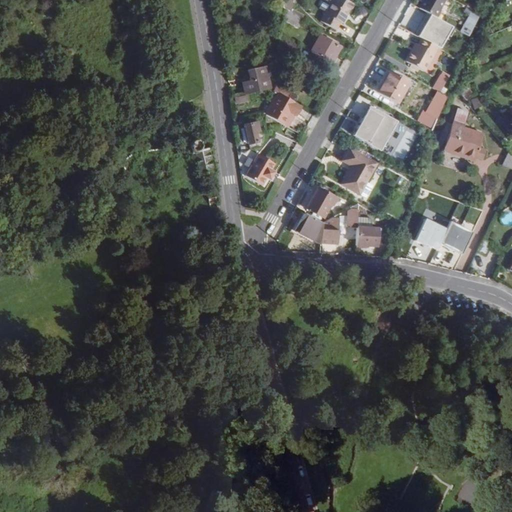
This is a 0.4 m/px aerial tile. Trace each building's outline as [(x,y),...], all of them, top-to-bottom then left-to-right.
[(292,0),(284,0),(283,9),(287,12),(291,13),(292,0)] [(332,0),(323,0),(319,9),(325,13),(332,0)] [(342,24),(353,5),(343,0),(332,0),(325,13),(320,22),(336,31),(340,23),(342,24)] [(435,18),(444,0),(423,0),(419,9),(435,18)] [(291,13),(287,12),(283,9),(281,20),(299,29),(303,20),(291,13)] [(465,23),(471,27),(475,20),(469,17),(465,23)] [(332,65),(341,48),(319,36),(310,52),(332,65)] [(302,48),(282,37),(277,46),(277,50),(295,60),(302,48)] [(405,62),(424,73),(438,49),(420,39),(417,45),(415,44),(405,62)] [(245,96),(271,90),(265,67),(247,71),(250,82),(242,84),(245,96)] [(397,105),(410,83),(389,71),(376,93),(397,105)] [(284,89),(285,88),(278,84),(274,92),(278,95),(286,99),(289,92),(284,89)] [(459,96),(464,102),(473,95),(468,87),(460,93),(459,96)] [(447,97),(441,94),(429,115),(422,112),(417,122),(430,128),(433,121),(437,122),(447,97)] [(233,104),(245,102),(244,95),(232,97),(233,104)] [(278,95),(266,117),(285,127),(290,117),(292,112),(297,115),(301,107),(286,99),(278,95)] [(482,107),(478,98),(471,101),(474,110),(482,107)] [(398,122),(370,106),(353,136),(381,152),(398,122)] [(477,148),(481,135),(457,127),(462,114),(453,111),(448,123),(453,124),(444,152),(473,162),(474,157),(482,160),(485,150),(477,148)] [(259,132),(257,124),(243,127),(247,146),(248,146),(250,151),(261,148),(264,131),(259,132)] [(191,135),(188,136),(200,175),(201,175),(203,175),(205,180),(211,178),(209,172),(213,171),(209,150),(203,151),(200,140),(197,141),(195,134),(191,135)] [(376,164),(349,148),(341,162),(350,167),(340,185),(360,196),(360,195),(365,198),(372,187),(366,183),(376,164)] [(502,166),(511,170),(511,155),(509,153),(502,166)] [(270,171),(274,165),(258,155),(245,177),(261,186),(266,179),(269,180),(273,173),(270,171)] [(323,219),(330,206),(331,206),(335,199),(317,188),(305,209),(323,219)] [(216,202),(214,192),(207,193),(211,204),(216,202)] [(347,212),(346,218),(346,228),(357,228),(357,227),(358,219),(358,211),(352,211),(347,212)] [(321,230),(321,224),(303,215),(293,232),(320,245),(320,244),(321,230)] [(373,220),(358,219),(357,227),(372,228),(373,220)] [(447,230),(426,220),(415,242),(425,247),(426,244),(430,246),(429,247),(437,251),(440,245),(447,230)] [(473,233),(450,222),(447,230),(440,245),(462,255),(473,233)] [(339,224),(323,223),(321,224),(321,230),(338,231),(338,227),(339,224)] [(377,248),(379,229),(372,228),(357,227),(357,228),(356,239),(356,246),(377,248)] [(338,231),(321,230),(320,244),(337,245),(338,237),(338,231)] [(477,252),(486,255),(492,243),(484,239),(477,252)]
